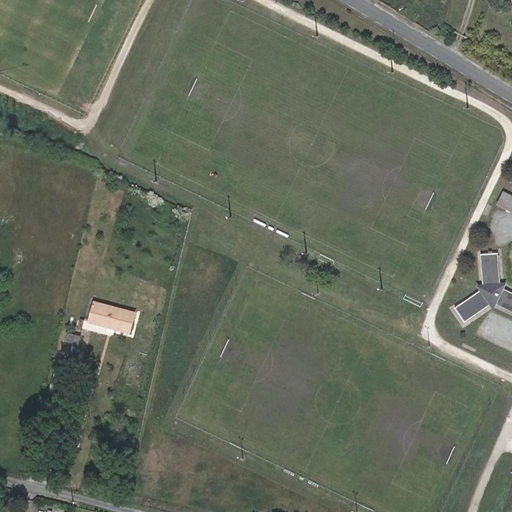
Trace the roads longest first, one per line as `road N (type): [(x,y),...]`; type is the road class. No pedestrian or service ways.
road 1 (tertiary): [(511,93),(353,0)]
road 2 (residential): [(128,511),(0,478)]
